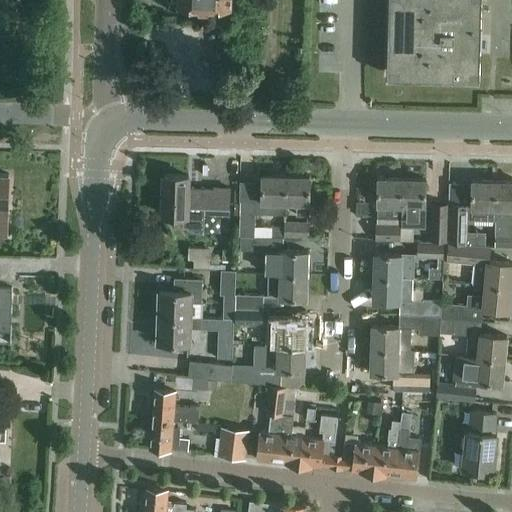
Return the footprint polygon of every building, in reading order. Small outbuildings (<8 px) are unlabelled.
[(389,0),(388,76),(479,78),(481,0),(389,0)] [(0,236),(8,237),(8,218),(6,218),(7,207),(9,207),(10,175),(0,174),(0,236)] [(198,230),(202,230),(202,233),(203,233),(204,213),(229,214),(230,188),(213,187),(213,189),(188,188),(188,175),(164,175),(162,214),(185,215),(185,225),(189,227),(193,228),(198,230)] [(286,175),(262,175),(261,200),(261,213),(285,214),(285,202),(286,175)] [(310,176),(286,175),(285,202),(298,202),(297,214),(309,214),(310,176)] [(377,217),(401,217),(402,178),(378,178),(377,204),(378,204),(377,217)] [(426,179),(402,178),(401,217),(424,218),(425,205),(426,179)] [(449,203),(448,242),(466,244),(466,219),(496,220),(496,181),(472,180),(471,204),(449,203)] [(495,231),(511,231),(511,181),(496,181),(496,220),(495,231)] [(261,200),(240,200),(239,235),(254,235),(254,213),(261,213),(261,200)] [(284,227),(284,237),(309,238),(310,222),(285,221),(284,227)] [(431,223),(431,241),(430,242),(447,242),(447,223),(431,223)] [(400,241),(400,227),(400,226),(377,225),(376,240),(400,241)] [(284,237),(284,227),(272,227),(272,237),(284,237)] [(511,231),(495,231),(495,244),(511,244),(511,231)] [(265,236),(254,235),(239,235),(238,248),(265,249),(265,236)] [(472,282),(484,283),(511,286),(511,285),(511,261),(488,259),(489,246),(466,244),(448,242),(448,260),(474,262),(472,282)] [(444,244),(419,243),(418,257),(444,258),(444,244)] [(187,245),(186,257),(210,258),(211,246),(187,245)] [(224,252),(224,259),(234,259),(234,249),(227,249),(224,252)] [(269,272),(269,273),(307,274),(308,250),(270,249),(270,256),(267,259),(267,272),(269,272)] [(375,252),(374,276),(400,277),(412,278),(413,255),(401,254),(401,253),(375,252)] [(235,269),(221,269),(220,293),(234,293),(235,269)] [(269,273),(268,297),(306,298),(307,274),(269,273)] [(399,301),(399,313),(440,315),(440,302),(440,299),(423,299),(423,300),(411,299),(412,278),(400,277),(374,276),(373,300),(399,301)] [(154,313),(158,313),(158,315),(190,316),(200,316),(201,317),(202,302),(201,302),(202,279),(175,278),(174,290),(159,290),(159,299),(154,299),(154,313)] [(440,317),(481,321),(482,308),(509,311),(511,286),(484,283),(483,295),(468,294),(467,304),(440,302),(440,315),(440,317)] [(235,293),(235,308),(262,309),(262,308),(263,296),(263,294),(246,294),(246,286),(236,285),(235,293)] [(0,286),(0,331),(11,332),(13,287),(0,286)] [(234,317),(234,321),(262,322),(262,309),(235,308),(235,313),(234,317)] [(372,348),(410,350),(411,327),(420,327),(419,333),(439,334),(439,332),(440,317),(440,315),(399,313),(398,325),(372,324),(372,348)] [(158,315),(157,341),(189,342),(189,328),(201,328),(201,317),(200,316),(190,316),(158,315)] [(468,334),(466,356),(504,360),(506,336),(479,333),(481,321),(440,317),(439,332),(468,334)] [(264,335),(266,337),(266,345),(305,346),(306,322),(267,321),(267,330),(265,331),(264,335)] [(233,354),(252,354),(252,343),(233,343),(233,354)] [(263,362),(264,343),(254,343),(253,362),(263,362)] [(234,363),(233,379),(277,384),(277,369),(304,370),(305,346),(266,345),(266,364),(253,363),(234,363)] [(371,372),(396,373),(396,391),(429,390),(430,373),(413,372),(413,361),(410,361),(410,359),(410,350),(372,348),(371,372)] [(466,356),(464,380),(476,381),(502,383),(504,360),(466,356)] [(209,361),(208,376),(233,379),(234,363),(209,361)] [(207,378),(192,377),(191,388),(207,389),(207,388),(207,379),(207,378)] [(207,379),(207,388),(216,389),(216,379),(207,379)] [(437,397),(474,401),(476,381),(464,380),(463,384),(438,382),(437,397)] [(285,416),(287,399),(286,398),(287,387),(273,385),(269,414),(272,415),(270,433),(261,431),(257,459),(280,462),(285,416)] [(155,389),(152,418),(174,420),(188,421),(198,422),(198,420),(226,423),(228,408),(200,406),(200,405),(191,404),(190,407),(175,405),(176,391),(155,389)] [(285,416),(280,462),(287,463),(287,464),(301,466),(305,437),(306,428),(293,426),(295,416),(293,416),(295,400),(287,399),(285,416)] [(367,401),(366,412),(379,413),(381,402),(367,401)] [(306,418),(314,419),(316,407),(307,406),(306,418)] [(497,435),(494,434),(495,414),(470,412),(468,432),(465,432),(462,471),(473,472),(473,474),(489,476),(489,473),(494,474),(497,435)] [(305,437),(301,466),(313,468),(314,466),(322,468),(322,466),(331,467),(331,468),(333,469),(336,441),(334,441),(337,415),(322,413),(320,430),(324,430),(323,439),(305,437)] [(146,441),(150,444),(150,447),(171,449),(171,443),(179,444),(180,427),(173,427),(174,420),(152,418),(151,431),(146,433),(146,441)] [(388,477),(388,476),(396,477),(402,430),(403,422),(394,421),(393,429),(391,429),(389,441),(390,441),(389,447),(378,446),(375,475),(388,477)] [(246,459),(249,431),(225,428),(221,456),(246,459)] [(402,430),(396,477),(418,479),(423,440),(410,438),(411,431),(402,430)] [(357,443),(357,444),(346,442),(342,470),(344,470),(344,469),(353,470),(353,471),(362,472),(361,474),(375,475),(378,446),(357,443)] [(146,489),(144,511),(193,511),(194,508),(186,508),(187,503),(174,502),(174,504),(167,504),(168,490),(146,489)] [(303,511),(304,507),(249,500),(248,509),(256,510),(256,511),(303,511)]
